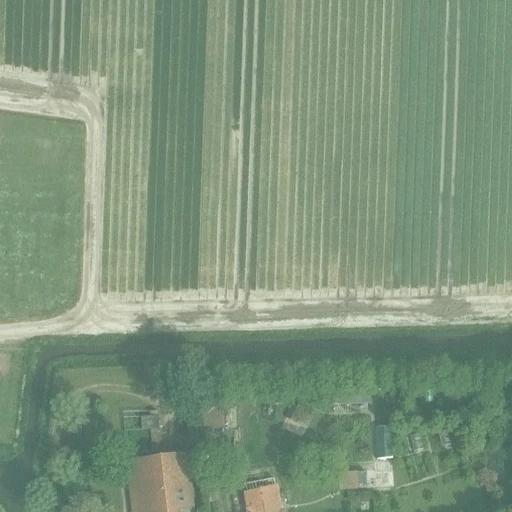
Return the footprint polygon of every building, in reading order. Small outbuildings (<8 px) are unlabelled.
[(223,428),(222,389),(202,390),(203,429),(223,428)] [(285,391),(265,391),(266,401),(285,400),(285,391)] [(291,402),(284,416),(296,423),(303,408),(291,402)] [(149,419),(141,419),(141,432),(149,432),(150,453),(158,453),(157,413),(149,414),(149,419)] [(204,440),(206,463),(218,462),(216,439),(204,440)] [(132,511),(192,511),(187,455),(127,462),(132,511)] [(242,492),(245,511),(279,511),(276,487),(242,492)]
